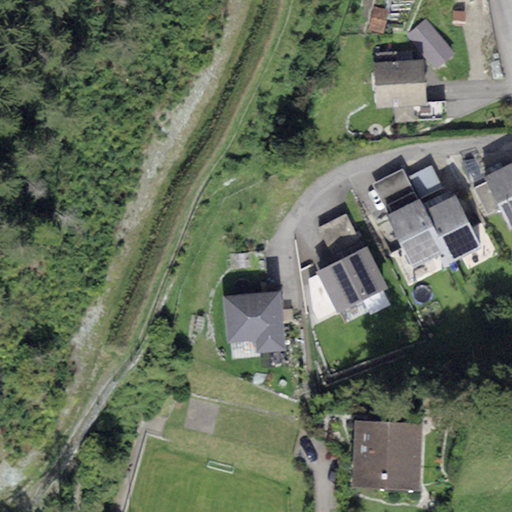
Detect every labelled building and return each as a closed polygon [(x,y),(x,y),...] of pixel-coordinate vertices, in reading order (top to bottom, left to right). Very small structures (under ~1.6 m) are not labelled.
[(374,7),(369,29),(382,33),(388,10),(374,7)] [(464,12),(452,11),(452,21),(463,21),(464,12)] [(426,20),(408,35),(436,69),(455,53),(426,20)] [(396,51),(372,53),(376,108),(394,107),(395,122),(414,121),(413,105),(425,104),(422,59),(397,61),(396,51)] [(445,103),(425,104),(413,105),(414,121),(446,119),(445,103)] [(511,163),(484,177),(487,182),(500,209),(510,229),(511,228),(511,163)] [(431,166),(410,176),(421,196),(441,186),(431,166)] [(388,214),(418,200),(402,168),(372,184),(388,214)] [(500,209),(487,182),(474,188),(487,215),(500,209)] [(455,195),(424,210),(445,252),(450,263),(480,248),(455,195)] [(445,252),(424,210),(419,199),(418,200),(388,214),(386,215),(412,268),(445,252)] [(346,214),(318,228),(330,252),(358,238),(346,214)] [(367,247),(318,271),(338,312),(387,289),(367,247)] [(232,296),(267,293),(264,252),(229,255),(232,296)] [(232,296),(222,297),(226,343),(255,341),(256,353),(284,350),(279,292),(267,293),(232,296)] [(422,424),(356,421),(353,486),(419,489),(422,424)]
